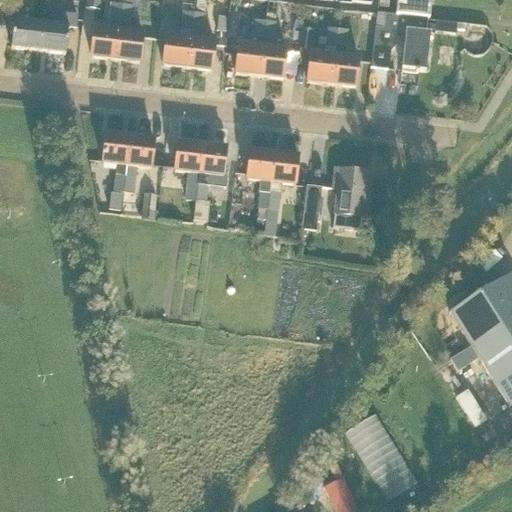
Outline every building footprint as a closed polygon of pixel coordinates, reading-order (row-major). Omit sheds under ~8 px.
[(11,25),(9,36),(12,37),(10,51),(36,54),(39,26),(30,25),(32,0),(17,0),(15,23),(13,23),(13,26),(11,25)] [(98,13),(100,0),(84,0),(83,12),(98,13)] [(132,7),(121,6),(121,0),(114,63),(138,65),(141,37),(129,35),(132,7)] [(197,12),(196,0),(183,0),(184,12),(197,12)] [(427,21),(427,22),(428,22),(430,0),(397,0),(396,17),(427,21)] [(114,63),(120,6),(109,5),(106,32),(93,31),(90,60),(114,63)] [(39,26),(36,54),(64,57),(67,29),(75,30),(77,16),(41,12),(39,26)] [(186,71),(189,42),(192,16),(181,14),(177,41),(165,39),(161,68),(186,71)] [(427,22),(427,21),(396,17),(375,15),(369,70),(387,72),(390,54),(394,51),(396,33),(406,34),(401,76),(414,78),(414,73),(425,74),(429,36),(433,37),(435,23),(428,22),(427,22)] [(189,42),(186,71),(210,74),(213,45),(200,44),(204,17),(192,16),(189,42)] [(250,40),(262,42),(264,23),(253,22),(250,40)] [(285,53),(272,52),(275,25),(274,24),(264,23),(262,42),(261,50),(257,79),(281,82),(282,77),(284,55),(285,53)] [(330,88),(333,58),(337,30),(326,29),(325,33),(318,33),(316,48),(324,49),(322,57),(309,55),(306,85),(330,88)] [(345,60),(348,31),(337,30),(333,58),(330,88),(354,91),(357,61),(345,60)] [(312,33),(299,31),(297,51),(310,53),(312,33)] [(261,50),(237,47),(233,77),(257,79),(261,50)] [(114,178),(112,195),(122,196),(125,169),(128,139),(104,137),(101,166),(114,168),(112,178),(114,178)] [(128,139),(125,169),(122,196),(134,197),(137,170),(149,172),(152,142),(128,139)] [(194,205),(200,148),(177,145),(173,174),(188,176),(186,204),(194,205)] [(200,148),(194,205),(192,224),(207,225),(210,204),(207,204),(209,190),(224,192),(225,180),(221,180),(224,150),(200,147),(200,148)] [(246,183),(260,184),(256,212),(256,219),(255,224),(264,225),(265,225),(266,213),(270,185),(273,156),(249,153),(246,183)] [(265,225),(264,225),(262,239),(272,241),(276,214),(278,214),(281,187),(294,188),(297,159),(273,156),(270,185),(266,213),(265,225)] [(333,171),(331,192),(336,192),(331,230),(359,233),(366,175),(333,171)] [(317,216),(320,191),(306,189),(304,189),(300,233),(315,235),(317,216)] [(110,196),(109,212),(119,213),(120,207),(121,197),(110,196)] [(155,198),(142,197),(139,221),(152,223),(155,198)] [(472,353),(508,411),(511,408),(511,284),(508,278),(448,315),(470,349),(472,353)] [(372,418),(344,436),(388,504),(416,486),(372,418)] [(342,481),(334,467),(326,471),(334,485),(342,481)] [(352,511),(339,483),(319,493),(328,511),(352,511)]
